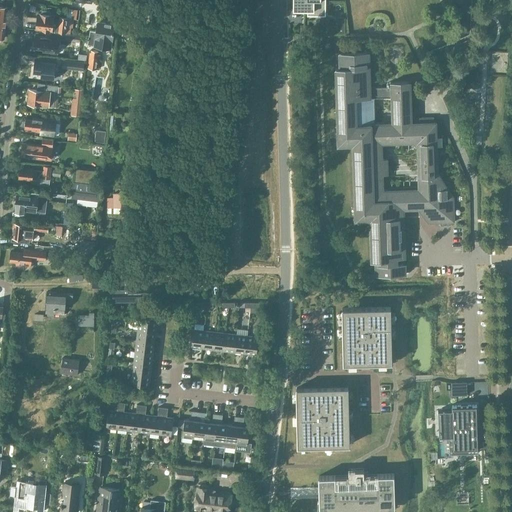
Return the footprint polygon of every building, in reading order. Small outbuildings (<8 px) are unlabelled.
[(306,0),(293,0),(293,11),(308,11),(308,16),(325,16),(325,1),(307,0),(306,0)] [(38,14),(36,26),(47,27),(47,31),(50,31),(59,32),(65,33),(66,27),(71,27),(72,28),(73,19),(67,18),(60,18),(60,23),(50,21),(51,11),(41,10),(41,14),(38,14)] [(163,17),(161,29),(171,31),(172,24),(170,24),(171,19),(163,17)] [(136,38),(135,39),(144,40),(145,28),(139,27),(140,25),(137,25),(138,23),(128,21),(128,26),(124,25),(122,36),(136,38)] [(90,30),(87,45),(99,46),(111,48),(111,45),(112,42),(114,25),(98,22),(97,31),(90,30)] [(65,41),(80,43),(81,35),(66,34),(65,41)] [(59,39),(35,36),(34,48),(44,49),(43,52),(57,54),(59,39)] [(87,68),(92,69),(99,70),(101,55),(98,55),(99,52),(91,50),(91,52),(89,52),(87,68)] [(353,144),(355,211),(355,220),(370,220),(371,261),(375,261),(375,275),(406,275),(404,209),(419,209),(428,222),(430,222),(430,223),(454,223),(453,198),(438,173),(436,122),(434,122),(434,118),(421,118),(422,123),(412,123),(410,82),(391,83),(391,87),(370,88),(369,52),(339,53),(339,68),(335,68),(338,145),(353,144)] [(64,60),(63,68),(83,71),(84,63),(64,60)] [(35,61),(33,74),(41,75),(41,77),(54,79),(56,63),(35,61)] [(56,107),(58,95),(60,95),(61,88),(58,88),(58,87),(44,85),(38,84),(37,90),(30,90),(28,104),(56,107)] [(70,114),(80,115),(83,90),(73,89),(73,91),(77,91),(76,100),(72,99),(70,114)] [(25,130),(41,131),(40,133),(53,135),(55,121),(33,118),(33,120),(26,119),(26,121),(22,120),(22,127),(24,127),(24,128),(25,128),(25,130)] [(458,120),(453,122),(458,135),(464,132),(458,120)] [(105,131),(99,130),(95,130),(94,142),(104,143),(105,131)] [(51,160),(52,151),(53,141),(43,139),(42,146),(39,145),(23,143),(21,156),(51,160)] [(39,186),(40,175),(42,175),(41,178),(50,179),(51,167),(43,166),(42,170),(20,168),(19,179),(32,180),(32,185),(39,186)] [(77,169),(75,181),(97,183),(98,171),(77,169)] [(99,202),(101,186),(73,182),(71,198),(99,202)] [(15,211),(24,212),(45,215),(48,193),(29,191),(29,196),(17,195),(15,211)] [(113,198),(108,198),(108,205),(108,208),(122,208),(122,205),(122,198),(122,194),(122,192),(113,192),(113,198)] [(34,230),(48,232),(49,223),(35,222),(34,230)] [(14,223),(13,225),(12,225),(10,225),(10,231),(11,232),(13,232),(12,241),(29,243),(30,240),(33,240),(34,227),(27,226),(27,224),(14,223)] [(97,228),(84,226),(82,238),(96,240),(97,228)] [(96,241),(83,240),(82,254),(94,255),(96,241)] [(24,248),(24,253),(11,251),(10,262),(16,262),(16,266),(31,268),(32,259),(46,261),(46,255),(47,251),(35,249),(24,248)] [(157,280),(157,271),(140,271),(141,280),(157,280)] [(93,277),(93,288),(98,288),(98,294),(105,294),(105,288),(106,288),(107,278),(93,277)] [(137,279),(128,279),(128,278),(122,278),(122,287),(114,287),(114,300),(141,300),(141,296),(149,295),(149,284),(137,284),(137,279)] [(193,290),(187,292),(189,298),(195,295),(193,290)] [(45,314),(47,314),(47,317),(54,317),(54,314),(65,314),(66,302),(73,302),(73,294),(47,292),(45,314)] [(391,353),(390,307),(342,308),(343,364),(361,363),(373,363),(392,363),(391,353)] [(78,325),(94,326),(94,309),(89,309),(89,315),(79,315),(78,325)] [(139,319),(138,330),(156,332),(157,321),(139,319)] [(191,347),(202,349),(204,331),(193,329),(191,347)] [(234,352),(245,354),(247,336),(248,330),(237,329),(237,335),(234,352)] [(138,330),(136,341),(154,343),(156,332),(138,330)] [(202,349),(213,350),(215,332),(204,331),(202,349)] [(213,350),(224,351),(226,333),(215,332),(213,350)] [(224,351),(234,352),(237,335),(226,333),(224,351)] [(247,336),(245,354),(256,355),(258,337),(247,336)] [(136,341),(135,351),(153,353),(154,343),(136,341)] [(135,351),(134,362),(152,364),(153,353),(135,351)] [(60,373),(78,376),(79,369),(80,360),(63,357),(60,373)] [(134,362),(133,373),(150,375),(152,364),(134,362)] [(150,375),(133,373),(131,384),(149,386),(150,375)] [(467,382),(451,383),(452,396),(467,395),(467,382)] [(297,446),(349,445),(348,387),(328,387),(316,387),(296,388),(297,446)] [(99,400),(99,407),(108,408),(109,401),(99,400)] [(106,428),(117,429),(120,403),(116,402),(115,411),(108,410),(106,428)] [(117,429),(128,431),(130,413),(124,412),(125,403),(120,403),(117,429)] [(128,431),(139,432),(142,405),(137,405),(136,414),(130,413),(128,431)] [(139,432),(149,433),(152,415),(146,415),(147,406),(142,405),(139,432)] [(452,410),(438,410),(438,437),(446,437),(446,454),(479,453),(479,445),(490,444),(490,433),(478,433),(477,405),(452,406),(452,410)] [(149,433),(160,435),(163,408),(158,407),(157,416),(152,415),(149,433)] [(163,408),(160,435),(171,436),(173,418),(167,417),(168,408),(163,408)] [(193,439),(196,412),(192,411),(191,420),(184,419),(179,419),(178,427),(183,427),(182,437),(193,439)] [(193,439),(204,440),(206,422),(200,421),(201,412),(196,412),(193,439)] [(203,444),(214,445),(218,415),(213,414),(212,423),(206,422),(204,440),(203,444)] [(214,445),(225,447),(228,425),(222,424),(223,415),(218,415),(214,445)] [(228,425),(225,447),(236,448),(236,444),(239,417),(235,417),(234,425),(228,425)] [(244,418),(239,417),(236,444),(247,445),(248,438),(254,439),(256,439),(257,430),(255,429),(249,429),(250,427),(243,426),(244,418)] [(95,473),(104,474),(106,458),(97,457),(95,473)] [(0,473),(0,474),(7,475),(9,460),(2,459),(0,458),(0,473)] [(176,477),(193,479),(194,470),(177,468),(176,477)] [(363,469),(349,470),(349,476),(335,476),(318,476),(319,501),(320,501),(324,501),(324,509),(336,509),(336,506),(346,506),(346,508),(358,508),(358,505),(367,505),(367,508),(378,507),(378,508),(380,508),(380,507),(385,507),(385,504),(394,504),(395,504),(394,474),(377,474),(377,475),(364,475),(363,469)] [(25,487),(16,486),(16,487),(11,487),(10,496),(15,496),(14,507),(13,511),(23,511),(24,508),(31,508),(30,510),(36,511),(43,511),(45,504),(50,505),(51,494),(46,493),(46,486),(40,485),(40,483),(26,482),(25,487)] [(75,511),(78,485),(65,484),(62,511),(75,511)] [(97,511),(119,511),(122,490),(100,487),(97,511)] [(209,511),(210,510),(218,511),(217,511),(228,511),(229,511),(230,511),(232,496),(210,494),(210,489),(199,488),(198,493),(197,492),(195,508),(198,509),(198,511),(209,511)] [(164,511),(166,502),(151,500),(150,508),(142,507),(141,511),(164,511)]
